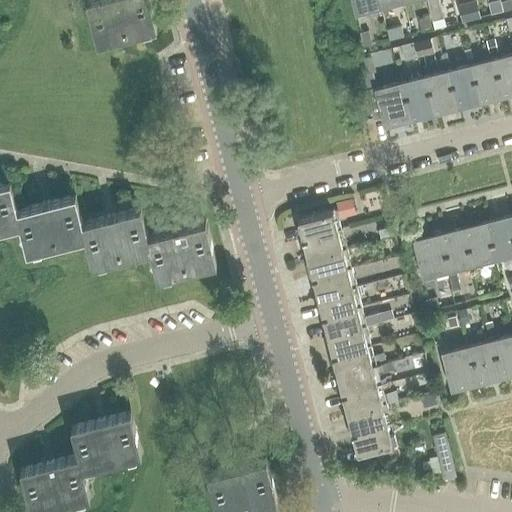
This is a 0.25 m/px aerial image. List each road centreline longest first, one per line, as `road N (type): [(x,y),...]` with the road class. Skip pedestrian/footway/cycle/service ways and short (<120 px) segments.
road 1 (residential): [(0,442),(107,363),(272,320)]
road 2 (residential): [(241,201),(511,131)]
road 3 (tertiary): [(241,201),(190,0)]
road 4 (tertiary): [(321,509),(272,320)]
road 5 (residential): [(321,509),(363,498),(446,511)]
road 6 (tertiary): [(272,320),(241,201)]
